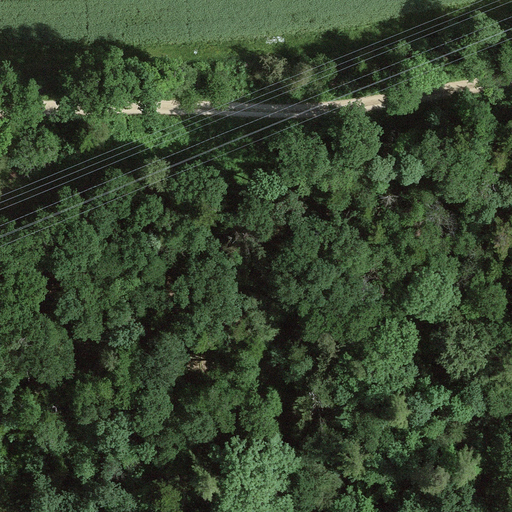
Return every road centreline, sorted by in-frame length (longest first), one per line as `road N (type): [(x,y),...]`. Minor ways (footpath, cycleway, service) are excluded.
road 1 (track): [(511,77),(335,110),(0,107)]
road 2 (track): [(305,511),(511,405)]
